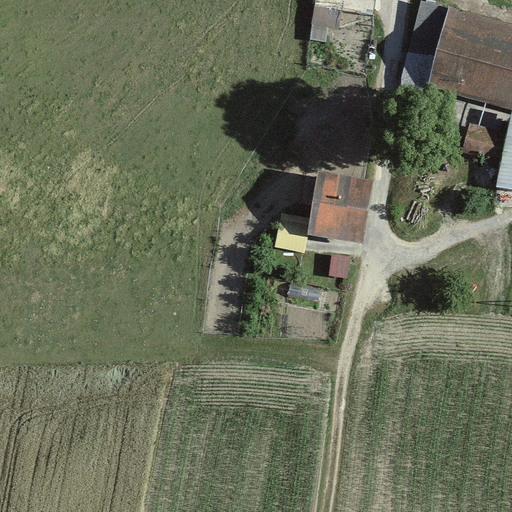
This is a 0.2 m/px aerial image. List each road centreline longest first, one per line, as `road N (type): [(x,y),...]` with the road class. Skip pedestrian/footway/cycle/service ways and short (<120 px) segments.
road 1 (track): [(401,0),(374,247),(344,351)]
road 2 (track): [(325,511),(344,351)]
road 3 (track): [(374,247),(434,248),(511,219)]
